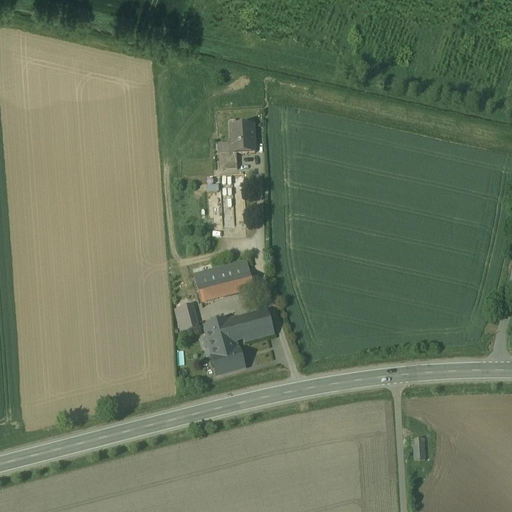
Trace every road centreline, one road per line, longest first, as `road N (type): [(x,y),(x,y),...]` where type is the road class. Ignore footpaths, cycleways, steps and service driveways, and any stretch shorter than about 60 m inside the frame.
road 1 (secondary): [(397,376),(298,388),(0,463)]
road 2 (unclassified): [(397,376),(404,511)]
